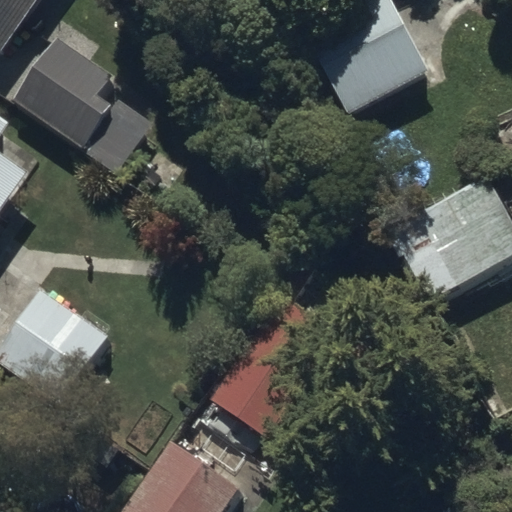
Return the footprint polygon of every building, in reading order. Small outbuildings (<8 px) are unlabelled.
[(45,0),(0,0),(0,56),(5,60),(45,0)] [(435,73),(394,0),(373,0),(307,36),(353,118),(435,73)] [(118,80),(62,43),(21,102),(90,149),(87,154),(121,177),(155,127),(122,105),(118,110),(104,101),(118,80)] [(20,129),(0,115),(0,236),(40,178),(3,153),(20,129)] [(511,267),(511,213),(492,177),(394,231),(437,308),(511,267)] [(214,401),(272,443),(346,340),(336,333),(339,328),(310,307),(306,314),(295,306),(323,267),(310,257),(278,301),(283,305),(214,401)] [(113,342),(46,295),(0,361),(0,362),(66,409),(113,342)] [(232,511),(246,491),(171,438),(123,511),(232,511)]
